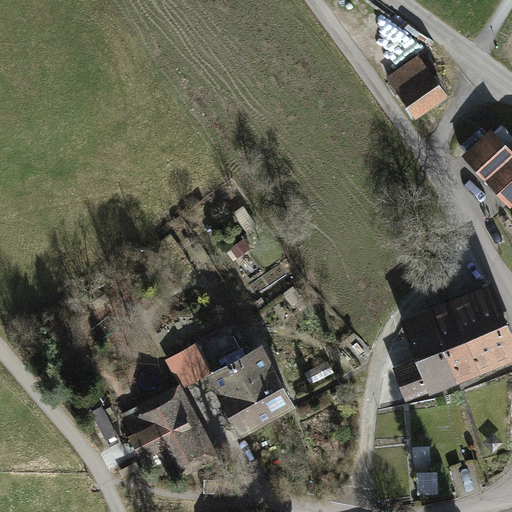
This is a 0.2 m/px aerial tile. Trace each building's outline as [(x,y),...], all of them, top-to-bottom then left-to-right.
[(418,55),(385,78),(415,120),(448,98),(418,55)] [(511,150),(490,127),(460,156),(510,209),(511,207),(511,150)] [(511,330),(493,283),(398,321),(413,359),(392,367),(406,402),(428,394),(429,396),(511,362),(511,330)] [(215,374),(210,377),(243,438),(300,408),(266,345),(252,352),(248,346),(240,350),(227,326),(198,342),(215,374)] [(142,415),(139,417),(145,429),(129,437),(143,464),(158,456),(167,473),(170,471),(175,481),(220,457),(182,383),(137,406),(142,415)] [(236,481),(205,480),(205,494),(235,494),(236,481)]
